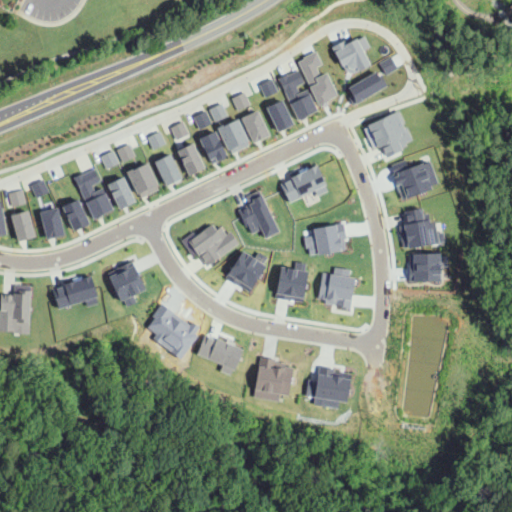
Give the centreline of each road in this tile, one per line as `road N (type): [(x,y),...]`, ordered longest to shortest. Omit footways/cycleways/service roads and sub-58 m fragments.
road 1 (residential): [(0,258),(77,255),(339,129)]
road 2 (residential): [(148,220),(182,282),(239,321),(377,345)]
road 3 (secondary): [(0,118),(227,25)]
road 4 (residential): [(339,129),(377,225),(383,273),(375,366)]
